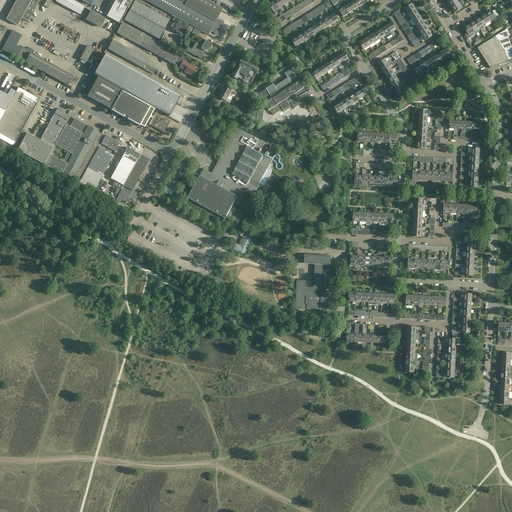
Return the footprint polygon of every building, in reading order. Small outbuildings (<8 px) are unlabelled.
[(16,0),(6,19),(18,26),(22,19),(28,22),(40,0),(16,0)] [(70,0),(56,0),(55,2),(80,16),(85,7),(70,0)] [(115,0),(107,17),(109,17),(120,24),(132,0),(115,0)] [(206,0),(143,0),(190,25),(187,31),(198,37),(201,31),(208,35),(210,32),(217,36),(224,23),(217,19),(223,9),(206,0)] [(281,0),(276,0),(275,1),(279,9),(285,5),(281,0)] [(355,0),(350,4),(354,11),(360,7),(355,0)] [(135,1),(124,21),(159,40),(170,21),(135,1)] [(279,9),(275,1),(269,5),(274,12),(276,15),(278,14),(276,11),(279,9)] [(304,1),(299,5),(302,10),(308,7),(304,1)] [(329,1),(322,6),(325,11),(332,6),(329,1)] [(459,3),(451,8),(455,13),(459,11),(461,13),(467,9),(465,7),(462,8),(459,3)] [(354,11),(350,4),(345,7),(349,14),(354,11)] [(302,10),(299,5),(294,8),(297,13),(302,10)] [(407,16),(416,10),(412,5),(406,9),(404,7),(402,8),(407,16)] [(322,6),(317,9),(320,14),(325,11),(322,6)] [(349,14),(345,7),(341,10),(339,7),(336,9),(338,13),(340,12),(343,17),(349,14)] [(297,13),(294,8),(288,12),(291,17),(297,13)] [(320,14),(317,9),(311,12),(314,18),(320,14)] [(91,10),(85,20),(100,29),(106,18),(91,10)] [(417,12),(416,10),(407,16),(408,18),(410,17),(412,20),(419,15),(420,15),(418,11),(417,12)] [(491,11),(486,15),(491,22),(496,19),(496,18),(499,16),(495,10),(492,12),(491,11)] [(398,21),(403,18),(399,11),(393,14),(398,21)] [(288,12),(283,15),(287,20),(291,17),(288,12)] [(311,12),(306,16),(309,21),(314,18),(311,12)] [(329,17),(333,24),(339,20),(335,14),(329,17)] [(491,22),(486,15),(485,14),(482,16),(483,17),(481,18),(485,25),(491,22)] [(287,20),(283,15),(278,18),(281,23),(287,20)] [(419,15),(412,20),(415,25),(422,21),(419,15)] [(306,16),(301,19),(304,24),(309,21),(306,16)] [(333,24),(329,17),(324,20),(328,27),(333,24)] [(407,23),(403,18),(398,21),(401,27),(407,23)] [(481,18),(476,21),(480,29),(481,31),(487,27),(485,25),(481,18)] [(304,24),(301,19),(295,22),(299,28),(304,24)] [(324,20),(318,24),(323,31),(328,27),(324,20)] [(422,21),(415,25),(414,26),(415,28),(416,27),(418,31),(426,26),(422,21)] [(476,21),(470,25),(477,35),(479,33),(477,30),(480,29),(476,21)] [(299,28),(295,22),(290,26),(293,31),(299,28)] [(123,23),(117,34),(174,65),(179,54),(123,23)] [(387,27),(391,33),(392,36),(395,34),(394,32),(397,30),(392,23),(387,27)] [(407,23),(401,27),(405,32),(410,29),(407,23)] [(311,29),(308,30),(312,37),(317,34),(313,27),(311,24),(309,26),(311,29)] [(318,24),(313,27),(317,34),(323,31),(318,24)] [(477,35),(470,25),(464,29),(467,33),(464,34),(466,37),(465,38),(466,41),(468,40),(477,35)] [(293,31),(290,26),(285,29),(288,34),(293,31)] [(429,31),(426,26),(418,31),(422,36),(429,31)] [(391,33),(387,27),(381,30),(386,37),(391,33)] [(312,37),(308,30),(306,28),(304,29),(305,32),(302,34),(307,41),(312,37)] [(410,29),(405,32),(408,37),(413,34),(410,29)] [(381,30),(376,33),(380,40),(382,42),(385,40),(383,38),(386,37),(381,30)] [(511,45),(509,39),(507,33),(506,30),(477,48),(490,69),(511,61),(511,47),(511,45)] [(13,31),(2,50),(11,56),(12,54),(26,62),(26,63),(68,86),(73,77),(31,54),(30,52),(22,48),(22,49),(16,46),(22,36),(13,31)] [(432,37),(429,31),(422,36),(425,42),(432,37)] [(376,33),(371,37),(375,44),(380,40),(376,33)] [(307,41),(302,34),(297,37),(301,44),(307,41)] [(417,39),(413,34),(408,37),(411,42),(417,39)] [(301,44),(297,37),(292,41),(296,48),(301,44)] [(371,37),(365,40),(370,47),(375,44),(371,37)] [(196,43),(190,54),(201,60),(207,49),(209,50),(212,44),(202,39),(201,42),(204,43),(202,47),(196,43)] [(420,45),(417,39),(411,42),(415,48),(420,45)] [(370,47),(365,40),(360,44),(364,50),(370,47)] [(97,77),(86,96),(112,110),(111,111),(140,127),(140,126),(144,128),(155,110),(164,115),(176,94),(150,80),(155,70),(146,64),(148,60),(113,41),(108,49),(109,50),(96,72),(105,77),(103,81),(97,77)] [(438,48),(434,42),(429,46),(432,51),(438,48)] [(87,46),(80,60),(86,63),(94,49),(87,46)] [(384,46),(379,49),(382,54),(387,51),(384,47),(384,46)] [(382,54),(379,49),(373,53),(376,58),(382,54)] [(447,50),(441,53),(446,61),(451,57),(447,50)] [(396,61),(400,58),(396,52),(391,56),(393,58),(394,58),(396,61)] [(339,56),(344,63),(345,64),(350,61),(345,53),(339,56)] [(376,58),(373,53),(370,54),(371,55),(368,57),(371,61),(376,58)] [(418,53),(413,56),(416,61),(422,58),(418,53)] [(441,53),(436,57),(440,64),(446,61),(441,53)] [(238,54),(234,60),(238,63),(242,56),(238,54)] [(434,58),(431,60),(435,67),(440,64),(436,57),(434,54),(432,55),(434,58)] [(344,63),(339,56),(334,60),(338,66),(344,63)] [(416,61),(413,56),(408,59),(410,62),(411,64),(416,61)] [(184,60),(180,68),(185,71),(185,73),(194,78),(199,69),(190,64),(184,60)] [(238,67),(233,77),(238,80),(238,79),(245,83),(250,86),(252,83),(252,84),(253,81),(255,78),(256,76),(257,74),(260,69),(242,60),(240,64),(240,65),(239,67),(238,67)] [(334,60),(329,63),(333,70),(338,66),(334,60)] [(382,69),(388,65),(392,63),(390,61),(387,63),(385,60),(378,64),(382,69)] [(431,60),(425,63),(430,71),(435,67),(431,60)] [(333,70),(329,63),(323,66),(327,73),(333,70)] [(392,71),(385,75),(389,80),(395,76),(401,72),(407,69),(403,63),(399,66),(400,68),(399,68),(400,69),(394,73),(392,71)] [(430,71),(425,63),(420,67),(424,74),(430,71)] [(392,71),(388,65),(382,69),(385,75),(392,71)] [(323,66),(318,70),(322,76),(327,73),(323,66)] [(424,74),(420,67),(415,70),(419,77),(424,74)] [(266,87),(264,88),(259,92),(266,103),(264,104),(269,111),(270,110),(273,115),(282,109),(284,112),(293,106),(294,108),(303,102),(305,104),(312,100),(307,92),(305,92),(304,91),(303,92),(302,90),(304,89),(299,81),(297,83),(294,78),(297,76),(292,69),(285,73),(288,78),(275,86),(273,82),(265,87),(266,87)] [(410,74),(407,69),(401,72),(403,74),(404,74),(406,77),(410,74)] [(322,76),(318,70),(313,73),(317,80),(322,76)] [(340,81),(337,76),(331,79),(332,80),(334,84),(340,81)] [(399,81),(395,76),(389,80),(392,85),(399,81)] [(418,86),(413,79),(409,82),(414,89),(418,86)] [(399,81),(392,85),(395,91),(402,86),(399,81)] [(349,83),(343,86),(346,90),(346,91),(352,87),(351,87),(349,83)] [(405,92),(402,86),(395,91),(399,96),(405,92)] [(222,92),(230,96),(231,93),(235,95),(236,93),(225,87),(222,92)] [(361,90),(365,97),(371,93),(366,87),(361,90)] [(0,140),(10,146),(12,146),(13,146),(14,146),(15,145),(38,103),(38,102),(38,100),(38,99),(37,98),(17,88),(18,89),(12,99),(7,96),(6,98),(0,95),(0,140)] [(238,90),(236,93),(247,98),(248,96),(238,90)] [(365,97),(361,90),(356,94),(360,100),(365,97)] [(230,96),(222,92),(219,98),(230,104),(232,102),(228,100),(230,96)] [(353,95),(350,97),(355,104),(360,100),(356,94),(354,92),(352,93),(353,95)] [(355,104),(350,97),(349,95),(344,99),(349,107),(355,104)] [(342,102),(340,104),(344,111),(349,107),(344,99),(341,100),(342,102)] [(344,111),(340,104),(338,102),(336,104),(337,106),(334,107),(339,115),(342,113),(342,112),(344,111)] [(265,109),(258,108),(257,120),(263,121),(265,109)] [(66,125),(70,117),(61,112),(62,111),(59,109),(58,111),(57,110),(40,141),(27,134),(18,151),(44,165),(66,125)] [(155,113),(149,125),(163,133),(169,122),(164,119),(160,117),(161,116),(155,113)] [(70,127),(66,125),(44,165),(62,175),(88,126),(75,119),(70,127)] [(457,130),(458,122),(450,122),(449,129),(454,130),(454,140),(456,140),(457,130)] [(465,123),(458,122),(457,130),(462,130),(461,140),(464,140),(465,130),(465,123)] [(465,123),(465,130),(470,130),(469,140),(472,140),(473,131),(473,123),(465,123)] [(481,123),(473,123),(473,131),(478,131),(477,141),(480,141),(481,123)] [(88,126),(62,175),(79,185),(105,137),(88,127),(88,126)] [(204,169),(188,199),(197,204),(195,208),(214,218),(216,214),(226,219),(228,215),(230,217),(233,211),(231,210),(234,204),(238,206),(244,196),(250,199),(252,196),(253,196),(257,188),(264,186),(272,172),(270,165),(273,159),(268,156),(269,155),(269,153),(268,153),(267,153),(266,153),(266,154),(261,152),(266,143),(267,144),(268,141),(263,138),(262,141),(237,128),(216,167),(216,168),(213,174),(204,169)] [(105,137),(79,185),(93,192),(120,144),(106,136),(105,137)] [(117,187),(121,189),(123,186),(124,186),(141,155),(135,152),(135,151),(133,149),(132,149),(131,150),(127,148),(125,152),(111,179),(115,181),(113,185),(117,187)] [(461,153),(461,156),(471,156),(471,157),(479,157),(480,149),(480,148),(472,148),(472,153),(468,153),(461,153)] [(141,155),(124,186),(132,191),(140,176),(149,160),(141,155)] [(461,160),(461,164),(464,164),(471,164),(479,165),(479,157),(471,157),(471,161),(461,160)] [(461,168),(460,171),(463,172),(471,172),(479,173),(479,165),(471,164),(471,169),(464,168),(461,168)] [(460,176),(460,179),(470,180),(478,181),(478,176),(479,173),(471,172),(470,176),(470,177),(463,176),(460,176)] [(460,184),(460,187),(470,188),(476,188),(478,188),(478,181),(470,180),(470,184),(460,184)] [(132,191),(124,186),(123,186),(121,189),(120,192),(115,201),(114,203),(123,208),(127,200),(128,201),(127,200),(128,198),(133,201),(137,194),(132,191)] [(110,198),(115,201),(120,192),(116,190),(114,193),(113,193),(110,198)] [(252,237),(247,235),(241,246),(236,244),(233,249),(244,254),(252,237)] [(457,244),(467,245),(475,245),(475,237),(467,237),(467,242),(457,241),(457,244)] [(475,245),(467,245),(467,250),(457,249),(456,252),(467,253),(474,253),(475,245)] [(474,253),(467,253),(466,257),(456,257),(456,260),(461,260),(466,260),(474,261),(474,253)] [(297,281),(295,309),(307,310),(321,310),(321,305),(329,306),(329,292),(325,292),(325,288),(327,288),(327,284),(330,285),(330,269),(328,269),(328,265),(331,265),(331,256),(305,255),(304,264),(315,264),(314,287),(305,287),(305,281),(297,281)] [(474,261),(466,260),(466,265),(456,265),(456,268),(461,268),(466,268),(474,269),(474,261)] [(474,269),(466,268),(465,273),(455,272),(455,276),(465,276),(473,277),(474,269)] [(464,302),(472,303),(472,294),(465,294),(464,299),(454,298),(454,302),(464,302)] [(472,303),(464,302),(464,307),(453,306),(453,309),(464,310),(472,311),(472,303)] [(472,311),(464,310),(464,314),(453,314),(453,317),(463,318),(471,318),(472,311)] [(471,318),(463,318),(463,322),(453,322),(453,325),(463,325),(463,326),(471,326),(471,318)] [(355,342),(355,335),(350,334),(351,324),(348,324),(347,342),(355,342)] [(356,324),(355,335),(355,342),(363,343),(363,335),(358,335),(359,324),(356,324)] [(364,325),(363,335),(363,343),(370,343),(371,336),(366,335),(366,325),(364,325)] [(371,325),(371,336),(370,343),(378,344),(379,336),(374,336),(374,325),(371,325)] [(379,326),(379,336),(378,344),(386,344),(387,336),(382,336),(382,326),(379,326)] [(445,343),(438,343),(438,346),(448,347),(456,347),(457,339),(449,339),(449,344),(445,343)] [(441,351),(438,351),(437,354),(448,355),(456,355),(456,347),(448,347),(448,351),(441,351)] [(455,363),(448,362),(447,367),(437,366),(437,367),(437,370),(438,370),(447,370),(455,371),(455,363)] [(455,371),(447,370),(447,375),(436,374),(436,377),(455,378),(455,371)]
